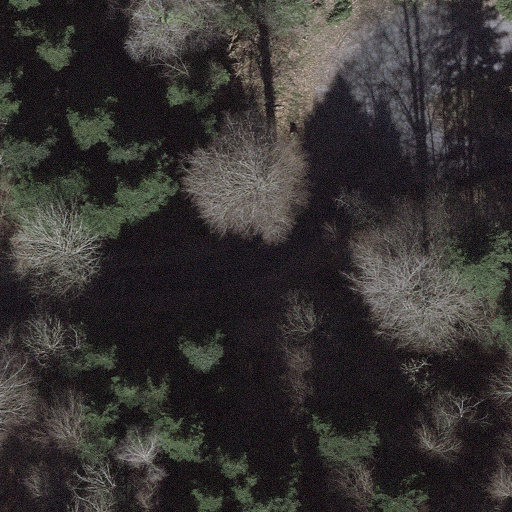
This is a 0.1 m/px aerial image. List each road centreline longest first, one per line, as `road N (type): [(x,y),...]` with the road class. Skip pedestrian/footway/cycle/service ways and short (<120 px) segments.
road 1 (track): [(399,143),(359,208),(227,266),(0,301)]
road 2 (track): [(511,38),(479,33),(411,56),(386,91),(399,143)]
road 3 (track): [(399,143),(450,165),(511,149)]
